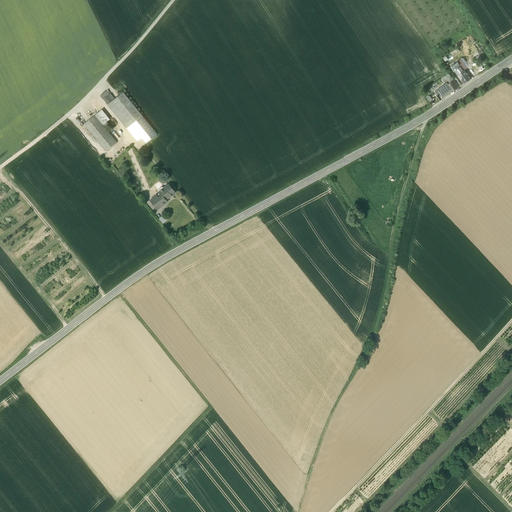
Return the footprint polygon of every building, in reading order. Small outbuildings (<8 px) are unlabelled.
[(463,72),(458,76),(464,84),(470,80),(464,71),(463,72)] [(453,80),(444,88),(443,87),(439,90),(438,91),(439,93),(442,97),(448,93),(449,92),(450,94),(453,92),(456,89),(459,87),(456,83),(453,80)] [(142,116),(123,92),(107,105),(126,128),(142,116)] [(102,109),(96,114),(100,118),(98,119),(105,129),(109,126),(106,122),(110,119),(102,109)] [(105,129),(98,119),(100,118),(96,114),(84,124),(106,151),(117,142),(105,129)] [(142,116),(126,128),(138,143),(142,139),(146,144),(157,135),(142,116)] [(163,187),(161,187),(159,189),(159,191),(159,192),(161,196),(158,198),(156,196),(150,201),(157,209),(167,201),(166,200),(171,196),(170,196),(175,192),(168,184),(164,188),(163,187)]
